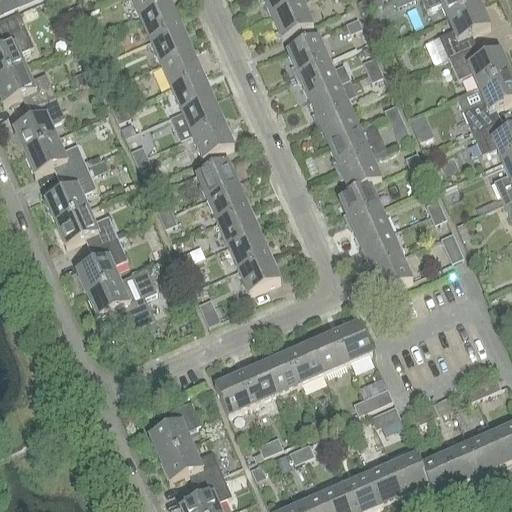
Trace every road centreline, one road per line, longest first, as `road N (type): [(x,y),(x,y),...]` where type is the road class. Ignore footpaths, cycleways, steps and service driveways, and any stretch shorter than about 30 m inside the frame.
road 1 (residential): [(92,407),(334,299),(207,0)]
road 2 (residential): [(92,407),(0,191)]
